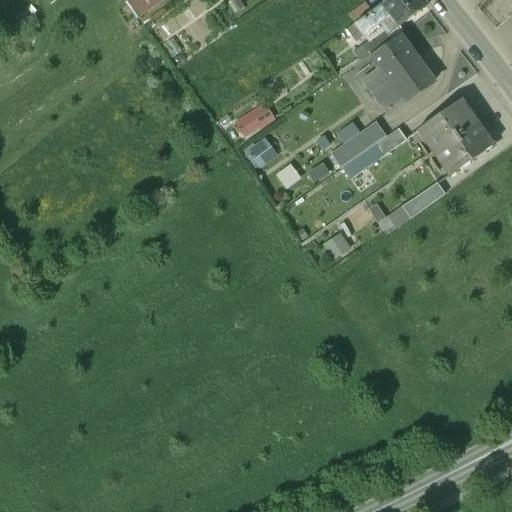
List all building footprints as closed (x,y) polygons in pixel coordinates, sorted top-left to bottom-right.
[(138,0),(129,7),(138,19),(165,0),(138,0)] [(421,0),(387,0),(369,14),(378,24),(390,15),(400,28),(427,7),(421,0)] [(378,24),(369,14),(354,24),(366,40),(370,38),(366,34),(379,26),(378,24)] [(383,32),(369,42),(376,52),(391,41),(383,32)] [(376,52),(368,58),(378,71),(363,82),(368,89),(413,57),(398,36),(391,41),(376,52)] [(413,57),(368,89),(387,116),(432,83),(413,57)] [(460,100),(420,127),(426,136),(421,140),(432,155),(477,123),(460,100)] [(243,138),(273,118),(262,102),(232,122),(243,138)] [(477,123),(432,155),(442,170),(447,166),(452,174),(492,146),(477,123)] [(373,124),(338,149),(349,164),(373,147),(384,139),(373,124)] [(384,139),(373,147),(380,158),(405,141),(398,130),(384,139)] [(263,137),(246,148),(260,167),(276,156),(263,137)] [(312,184),(327,172),(320,162),(304,174),(312,184)] [(274,174),(284,189),(299,178),(288,164),(274,174)] [(435,183),(410,201),(412,204),(402,211),(408,220),(443,196),(435,183)] [(339,233),(322,244),(332,259),(349,248),(339,233)]
